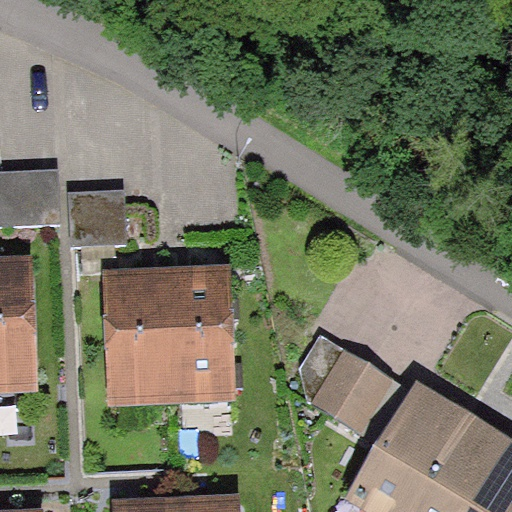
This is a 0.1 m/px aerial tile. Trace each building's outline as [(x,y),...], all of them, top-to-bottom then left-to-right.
[(60,173),(0,175),(0,223),(62,221),(60,173)] [(126,193),(73,195),(75,247),(128,245),(126,193)] [(30,261),(0,262),(0,391),(36,390),(30,261)] [(228,271),(104,276),(109,403),(233,399),(228,271)] [(294,385),(383,439),(410,394),(325,335),(294,385)] [(511,511),(511,438),(418,380),(410,394),(383,439),(346,501),(364,511),(511,511)] [(237,511),(237,500),(117,505),(117,511),(237,511)]
